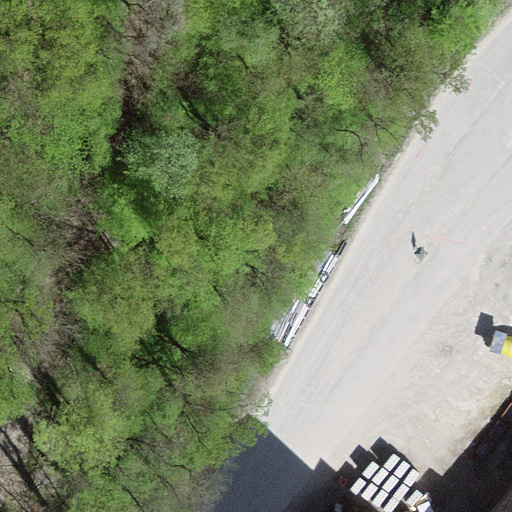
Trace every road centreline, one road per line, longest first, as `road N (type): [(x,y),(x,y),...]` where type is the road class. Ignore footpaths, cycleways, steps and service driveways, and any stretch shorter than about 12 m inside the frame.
road 1 (track): [(511,58),(436,136),(276,384),(210,511)]
road 2 (track): [(148,0),(0,484)]
